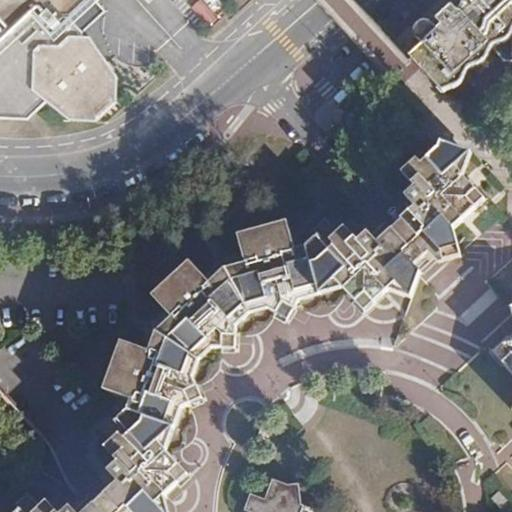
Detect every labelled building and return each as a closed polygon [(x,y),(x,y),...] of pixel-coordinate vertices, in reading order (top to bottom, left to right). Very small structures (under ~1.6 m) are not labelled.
[(0,0),(0,119),(29,121),(48,104),(71,121),(97,123),(98,122),(118,104),(118,78),(107,62),(91,38),(84,38),(84,33),(75,24),(96,5),(101,0),(0,0)] [(511,0),(470,0),(465,4),(461,14),(456,9),(440,23),(446,29),(441,33),(438,28),(434,26),(430,25),(425,26),(422,28),(420,31),(418,36),(420,41),(425,48),(412,60),(446,97),(449,94),(457,93),(463,87),(466,78),(471,73),(480,71),(489,62),(492,53),(495,51),(495,50),(506,47),(511,41),(511,0)] [(408,216),(403,221),(419,239),(424,234),(436,247),(442,254),(459,248),(454,231),(464,221),(459,215),(470,206),(475,211),(486,201),(475,189),(470,194),(460,183),(465,178),(457,169),(465,153),(463,151),(443,144),(440,151),(423,166),(418,161),(404,174),(417,188),(407,198),(416,209),(408,216)] [(392,231),(409,249),(419,239),(403,221),(398,226),(392,231)] [(106,450),(119,464),(109,474),(119,484),(112,491),(95,506),(100,511),(122,511),(126,509),(129,511),(160,511),(159,503),(168,495),(162,489),(172,479),(178,486),(188,476),(178,464),(172,470),(162,459),(167,454),(166,452),(160,446),(166,428),(167,426),(174,407),(182,410),(190,406),(185,394),(197,388),(193,379),(185,377),(191,357),(207,343),(212,349),(222,350),(223,336),(236,337),(236,328),(230,321),(245,307),(266,302),(268,310),(277,315),(283,304),(294,310),(299,301),(320,296),(344,289),(346,291),(365,313),(387,292),(387,293),(389,291),(390,291),(404,296),(411,299),(419,277),(420,275),(420,273),(416,268),(403,254),(409,249),(392,231),(387,236),(378,244),(368,233),(358,243),(346,229),(337,236),(327,245),(319,237),(307,248),(295,251),(288,223),(238,236),(246,265),(235,268),(238,278),(245,276),(246,282),(239,284),(234,286),(230,290),(226,294),(222,289),(225,286),(218,278),(210,285),(190,263),(153,298),(172,319),(165,326),(172,335),(177,330),(181,335),(175,340),(171,343),(169,349),(167,354),(162,352),(163,347),(153,344),(150,354),(122,344),(105,392),(132,402),(128,413),(117,423),(114,420),(101,431),(113,444),(106,450)] [(511,337),(510,340),(511,341),(511,348),(504,355),(499,349),(496,353),(496,354),(505,365),(511,360),(511,361),(511,337)] [(369,377),(369,370),(358,371),(359,378),(369,377)] [(431,433),(438,426),(430,417),(423,424),(431,433)] [(264,439),(267,430),(261,428),(258,437),(264,439)] [(318,511),(302,506),(299,485),(289,486),(273,480),(268,494),(266,501),(251,495),(245,511),(247,511),(318,511)] [(508,501),(499,492),(492,499),(500,508),(508,501)] [(100,511),(95,506),(93,508),(90,511),(89,511),(88,511),(74,511),(71,508),(66,511),(55,511),(47,503),(41,510),(29,497),(18,508),(21,511),(100,511)]
